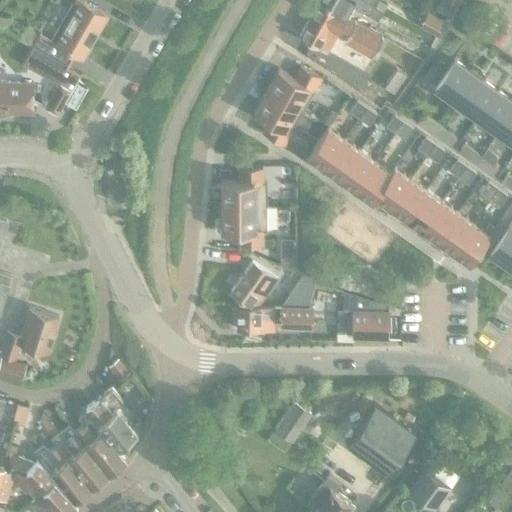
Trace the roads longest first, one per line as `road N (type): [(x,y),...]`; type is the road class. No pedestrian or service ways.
road 1 (tertiary): [(511,401),(434,365),(225,364),(185,356)]
road 2 (tertiary): [(185,356),(145,316),(67,172)]
road 3 (unclassified): [(67,172),(168,0)]
